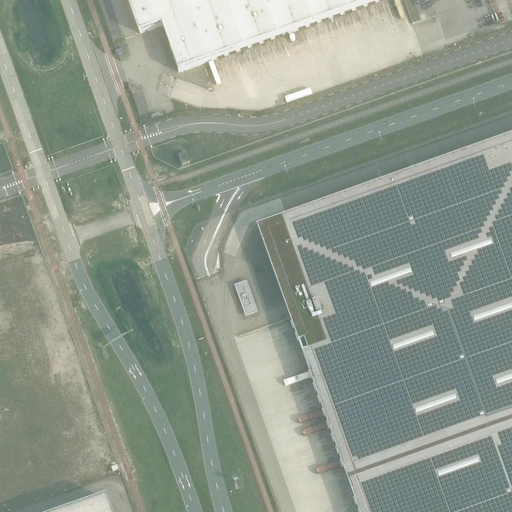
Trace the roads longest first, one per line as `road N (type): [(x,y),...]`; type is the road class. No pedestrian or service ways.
road 1 (tertiary): [(0,54),(83,283),(158,417),(195,511)]
road 2 (unclassified): [(142,212),(511,82)]
road 3 (tertiary): [(223,511),(191,355),(142,212)]
road 4 (tertiary): [(142,212),(67,0)]
